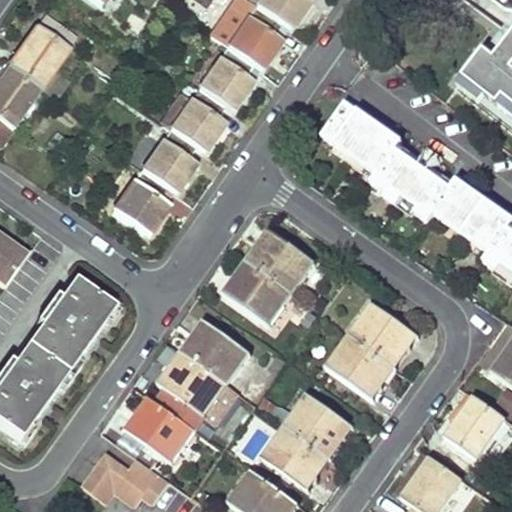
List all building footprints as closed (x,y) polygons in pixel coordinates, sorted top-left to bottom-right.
[(87,0),(99,8),(105,0),(87,0)] [(307,0),(246,0),(244,4),(254,11),(280,29),(285,33),(296,17),(300,20),(310,5),(306,2),(307,0)] [(280,29),(254,11),(226,51),(252,70),(257,74),(267,59),(271,62),(283,46),(273,39),(280,29)] [(511,19),(460,86),(483,106),(489,100),(511,118),(511,19)] [(3,67),(40,93),(77,43),(45,20),(19,58),(13,53),(3,67)] [(252,70),(226,51),(198,94),(222,111),(227,115),(239,99),(243,102),(255,86),(244,79),(252,70)] [(0,149),(40,93),(3,67),(0,72),(0,149)] [(222,111),(198,94),(191,104),(170,135),(194,151),(200,155),(210,140),(214,142),(224,126),(215,121),(222,111)] [(170,135),(191,104),(180,96),(159,127),(170,135)] [(403,148),(344,106),(321,140),(377,180),(371,187),(386,198),(389,193),(416,213),(414,218),(429,228),(434,219),(488,258),(483,266),(497,278),(502,272),(511,278),(511,235),(510,234),(511,230),(511,223),(457,183),(452,193),(398,156),(403,148)] [(194,151),(170,135),(140,175),(170,196),(181,181),(186,184),(198,168),(188,161),(194,151)] [(170,196),(140,175),(111,215),(141,236),(153,221),(157,224),(168,208),(164,205),(170,196)] [(175,199),(186,184),(181,181),(170,196),(175,199)] [(147,239),(157,224),(153,221),(141,236),(147,239)] [(13,247),(0,237),(0,286),(5,291),(34,251),(19,240),(13,247)] [(316,267),(274,238),(252,268),(294,299),(316,267)] [(294,299),(252,268),(230,300),(272,330),(294,299)] [(0,429),(21,444),(114,313),(73,284),(54,309),(49,305),(39,319),(45,323),(9,374),(4,371),(0,375),(0,429)] [(414,337),(371,307),(348,339),(391,370),(414,337)] [(251,358),(209,328),(187,358),(229,389),(251,358)] [(511,391),(511,330),(509,328),(499,341),(502,344),(511,351),(492,378),(511,391)] [(391,370),(348,339),(327,369),(370,400),(391,370)] [(492,378),(511,351),(502,344),(482,372),(492,378)] [(229,389),(187,358),(165,391),(206,422),(229,389)] [(251,412),(231,396),(210,424),(230,439),(251,412)] [(351,427),(307,397),(284,429),(326,460),(351,427)] [(477,465),(505,424),(469,397),(460,411),(465,415),(445,442),(477,465)] [(197,434),(156,404),(132,436),(174,467),(197,434)] [(326,460),(284,429),(261,462),(304,492),(326,460)] [(414,511),(442,511),(461,484),(424,457),(414,471),(421,476),(403,503),(414,511)] [(159,499),(170,484),(138,462),(128,475),(106,460),(83,491),(106,508),(115,495),(137,509),(149,492),(159,499)] [(403,503),(421,476),(414,471),(394,498),(403,503)] [(290,511),(296,505),(252,474),(228,506),(236,511),(290,511)]
